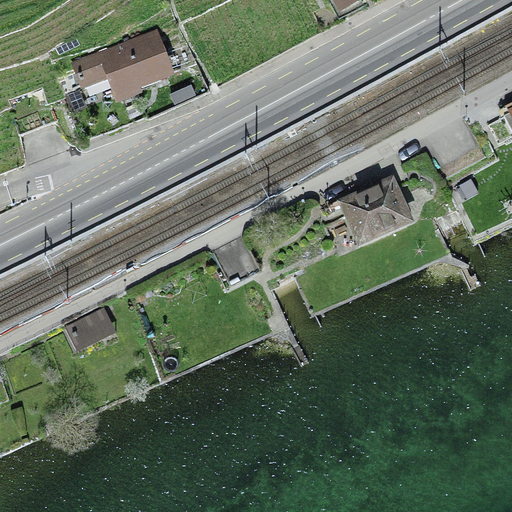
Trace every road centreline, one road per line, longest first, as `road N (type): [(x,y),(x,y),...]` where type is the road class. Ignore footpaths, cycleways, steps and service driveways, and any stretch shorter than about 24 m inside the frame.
road 1 (residential): [(511,77),(0,347)]
road 2 (primary): [(460,0),(188,148)]
road 3 (primary): [(188,148),(0,243)]
road 4 (residential): [(188,148),(0,197)]
